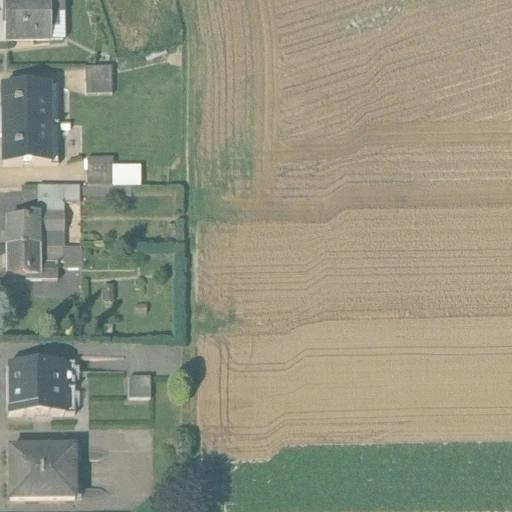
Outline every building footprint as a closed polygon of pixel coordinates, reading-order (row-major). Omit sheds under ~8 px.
[(0,0),(0,26),(2,26),(3,46),(49,46),(49,43),(63,43),(62,0),(0,0)] [(83,71),(84,98),(110,97),(110,70),(83,71)] [(0,128),(56,129),(55,89),(0,89),(0,128)] [(0,129),(0,168),(57,167),(56,129),(0,129)] [(111,161),(85,162),(85,190),(139,190),(139,169),(112,170),(111,169),(111,161)] [(129,200),(129,190),(36,189),(35,217),(22,217),(22,221),(5,221),(5,250),(62,250),(63,206),(77,206),(78,200),(129,200)] [(5,250),(6,279),(25,279),(26,283),(55,284),(56,272),(80,272),(80,250),(5,250)] [(112,288),(100,289),(101,304),(113,304),(112,288)] [(6,412),(6,420),(72,419),(71,367),(6,368),(6,376),(5,376),(5,412),(6,412)] [(152,399),(152,379),(130,379),(130,399),(152,399)] [(8,451),(9,503),(75,502),(74,450),(8,451)]
